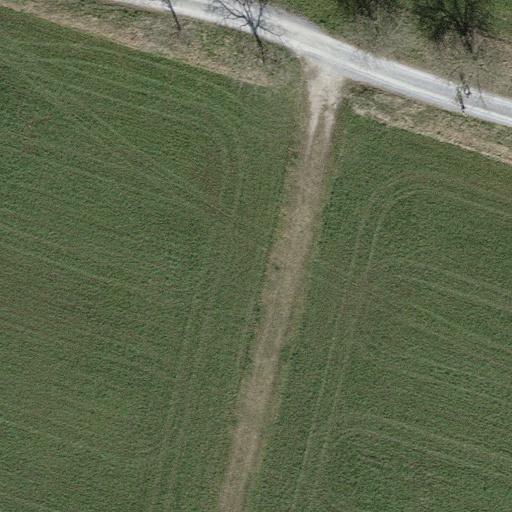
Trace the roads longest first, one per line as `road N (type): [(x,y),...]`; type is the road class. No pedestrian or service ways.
road 1 (track): [(333,59),(228,511)]
road 2 (unclassified): [(139,0),(511,115)]
